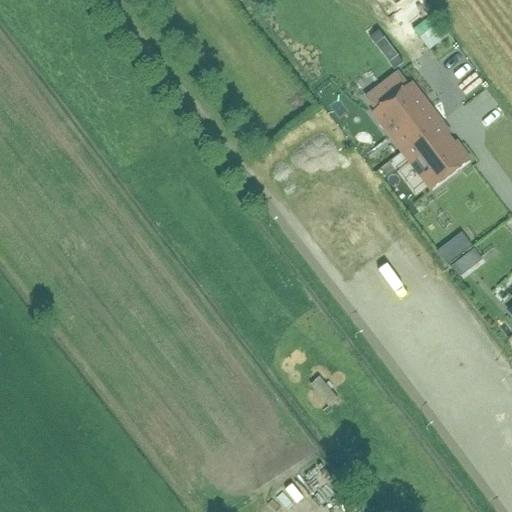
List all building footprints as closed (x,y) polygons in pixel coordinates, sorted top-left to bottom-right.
[(402,153),(440,124),(411,86),(407,88),(397,76),(367,99),(377,112),(373,115),(402,153)] [(315,119),(307,125),(316,139),(325,133),(315,119)] [(440,124),(402,153),(431,191),(469,162),(456,144),(453,146),(447,138),(449,136),(440,124)] [(446,266),(454,260),(446,249),(438,255),(446,266)] [(465,275),(457,265),(451,270),(459,279),(465,275)]
